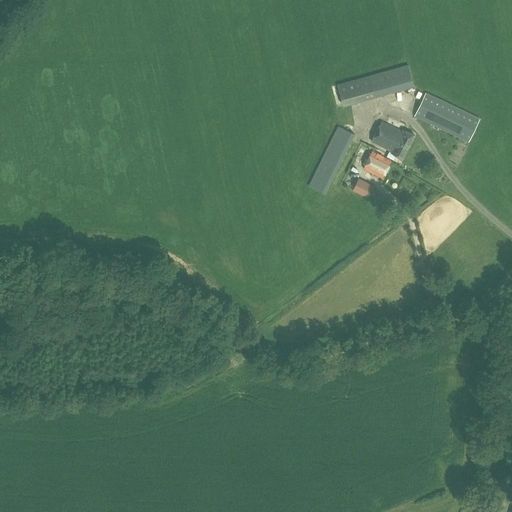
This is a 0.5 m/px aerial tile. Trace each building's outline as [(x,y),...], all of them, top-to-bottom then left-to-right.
[(338,88),(344,106),(414,86),(409,68),(408,64),(337,83),(338,88)] [(414,115),(468,141),(480,118),(426,92),(414,115)] [(394,93),(394,101),(406,101),(406,93),(394,93)] [(348,112),(350,119),(357,117),(355,110),(348,112)] [(391,153),(403,158),(414,135),(401,129),(400,130),(381,121),(372,142),(392,151),(391,153)] [(308,186),(326,194),(355,134),(338,126),(308,186)] [(364,168),(382,178),(391,160),(373,151),(364,168)] [(353,190),(368,197),(373,186),(359,179),(353,190)] [(330,202),(321,198),(316,211),(325,215),(330,202)]
